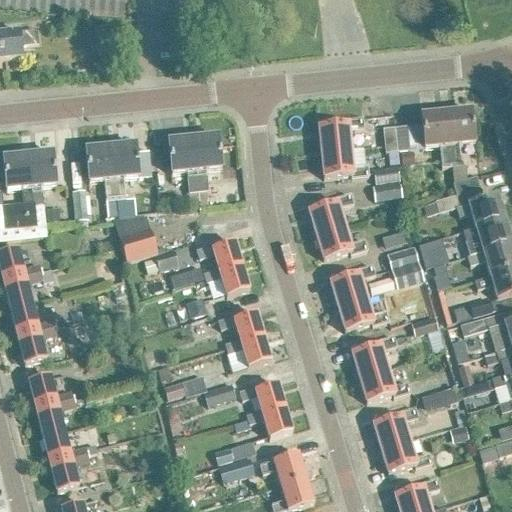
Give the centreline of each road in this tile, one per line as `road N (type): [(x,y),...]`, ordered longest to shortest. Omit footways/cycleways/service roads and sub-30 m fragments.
road 1 (residential): [(352,511),(274,252),(252,93)]
road 2 (residential): [(0,118),(252,93)]
road 3 (residential): [(252,93),(495,68)]
